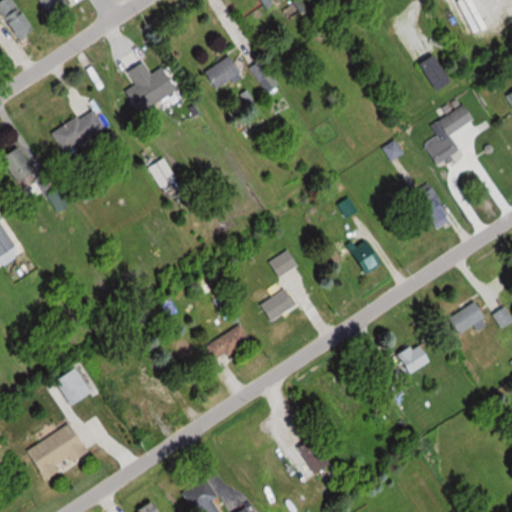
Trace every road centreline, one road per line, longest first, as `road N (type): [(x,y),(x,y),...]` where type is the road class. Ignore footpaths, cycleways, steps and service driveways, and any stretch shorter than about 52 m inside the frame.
road 1 (residential): [(63,511),(511,215)]
road 2 (residential): [(0,91),(138,0)]
